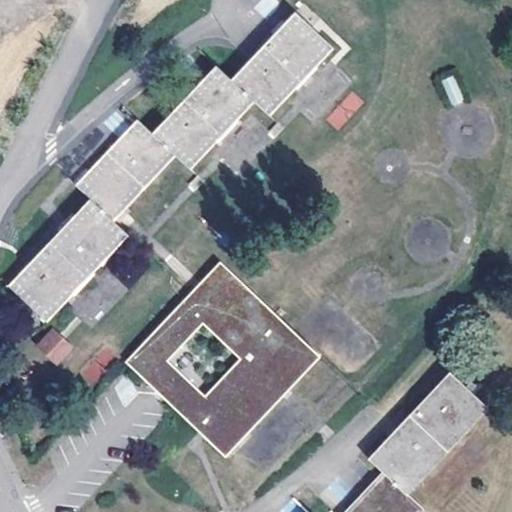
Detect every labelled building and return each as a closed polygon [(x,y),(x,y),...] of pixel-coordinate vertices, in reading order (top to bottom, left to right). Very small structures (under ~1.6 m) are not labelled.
[(7,285),(47,324),(128,236),(115,222),(176,156),(191,170),(254,103),(270,116),(335,49),(295,12),(249,59),(231,79),(216,66),(195,88),(152,133),(137,119),(90,171),(75,186),(89,200),(65,225),(7,285)] [(450,106),(463,102),(454,74),(440,79),(450,106)] [(325,118),(337,131),(365,103),(352,90),(325,118)] [(204,436),(224,454),(317,355),(219,263),(126,362),(159,393),(204,436)] [(103,313),(126,290),(109,273),(86,295),(103,313)] [(55,366),(73,348),(52,327),(34,344),(55,366)] [(99,346),(82,378),(95,385),(113,353),(99,346)] [(383,472),(409,496),(490,409),(450,372),(369,460),(376,466),(383,472)] [(421,511),(424,510),(383,472),(343,511),(421,511)]
